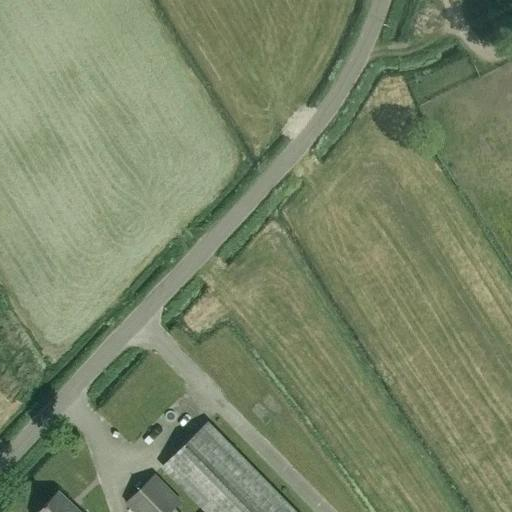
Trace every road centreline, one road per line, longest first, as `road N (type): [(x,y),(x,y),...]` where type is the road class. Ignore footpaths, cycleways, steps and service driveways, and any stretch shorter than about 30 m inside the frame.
road 1 (unclassified): [(0,464),(342,100),(385,0)]
road 2 (track): [(365,55),(423,43),(494,0)]
